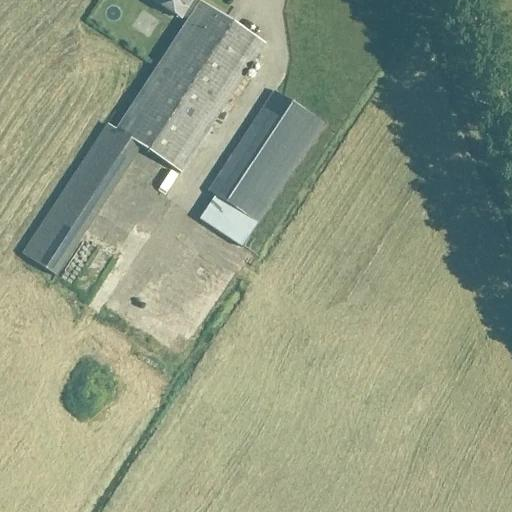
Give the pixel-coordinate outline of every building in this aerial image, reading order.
[(139,0),(133,9),(156,24),(176,37),(177,35),(204,53),(223,23),(223,22),(225,19),(199,2),(199,3),(194,0),(139,0)] [(176,37),(115,131),(139,147),(179,174),(264,44),(225,19),(223,22),(223,23),(204,53),(177,35),(176,37)] [(252,125),(207,193),(213,197),(256,225),(322,124),(282,97),(273,92),(252,125)] [(135,294),(121,326),(132,336),(141,340),(168,312),(164,322),(153,333),(147,348),(173,359),(183,335),(188,337),(199,326),(204,313),(198,308),(173,297),(179,283),(171,280),(163,272),(154,268),(149,274),(144,284),(135,294)] [(215,300),(228,278),(217,272),(204,293),(215,300)] [(126,289),(111,297),(118,311),(133,303),(126,289)]
